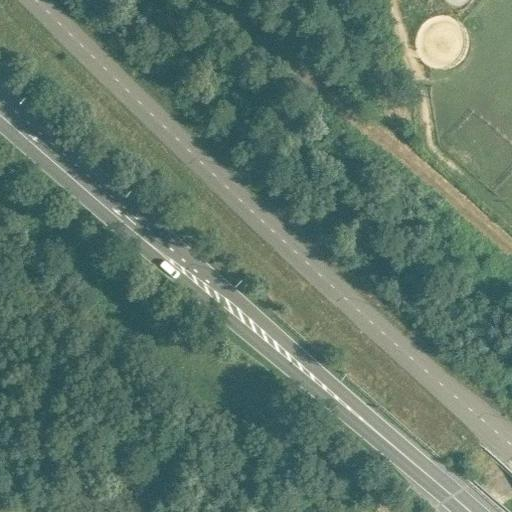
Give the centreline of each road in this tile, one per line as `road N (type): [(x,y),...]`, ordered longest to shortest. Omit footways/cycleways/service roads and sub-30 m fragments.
road 1 (unclassified): [(511,446),(182,148),(34,0)]
road 2 (secondary): [(470,511),(0,106)]
road 3 (unclassified): [(398,128),(346,0)]
